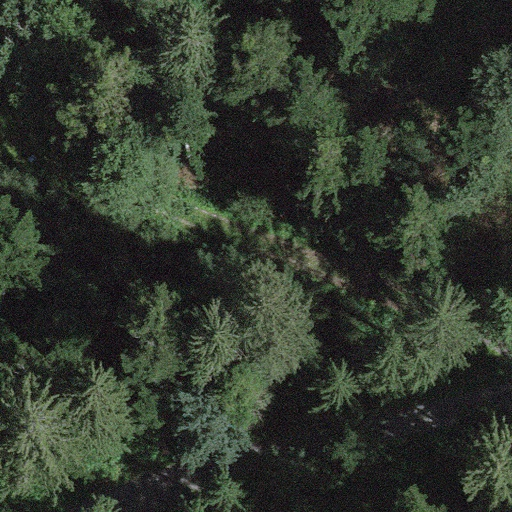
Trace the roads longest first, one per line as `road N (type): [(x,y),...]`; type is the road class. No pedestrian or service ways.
road 1 (track): [(0,141),(511,330)]
road 2 (track): [(511,395),(164,488),(108,511)]
